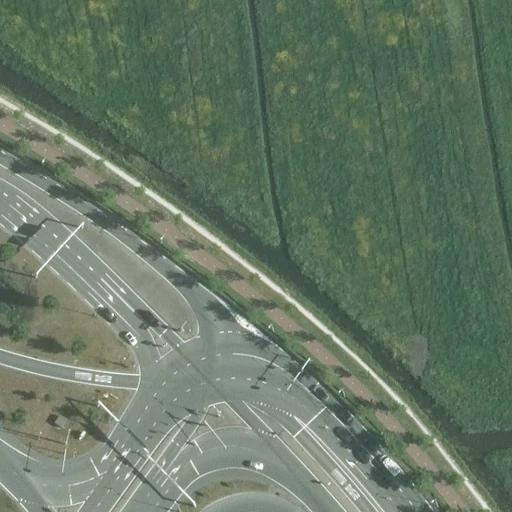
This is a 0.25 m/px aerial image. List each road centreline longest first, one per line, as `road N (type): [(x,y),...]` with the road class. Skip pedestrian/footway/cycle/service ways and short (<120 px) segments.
road 1 (secondary): [(222,367),(216,328),(194,294),(0,159)]
road 2 (secondary): [(407,511),(301,396),(267,375),(222,367)]
road 3 (secondary): [(0,205),(129,318)]
road 4 (unknown): [(165,395),(0,360)]
